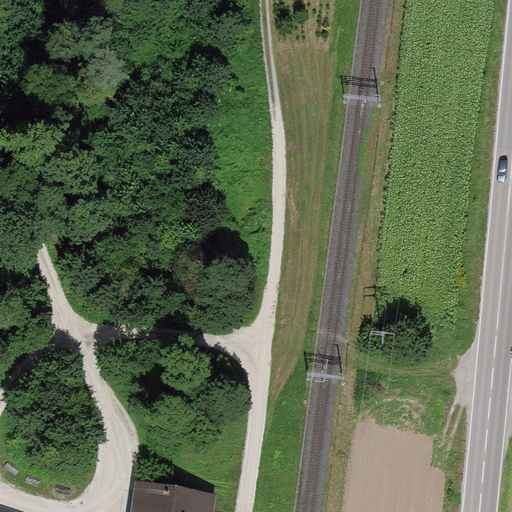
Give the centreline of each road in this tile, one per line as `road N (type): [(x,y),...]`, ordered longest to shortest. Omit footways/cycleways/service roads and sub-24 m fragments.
road 1 (track): [(272,77),(281,195),(247,511)]
road 2 (primary): [(480,511),(511,177)]
road 3 (track): [(0,403),(20,372),(71,331),(163,333),(263,351)]
road 4 (track): [(272,77),(251,75),(228,194),(269,286)]
road 5 (track): [(71,331),(103,412),(99,511)]
road 6 (track): [(71,331),(25,213),(0,183)]
